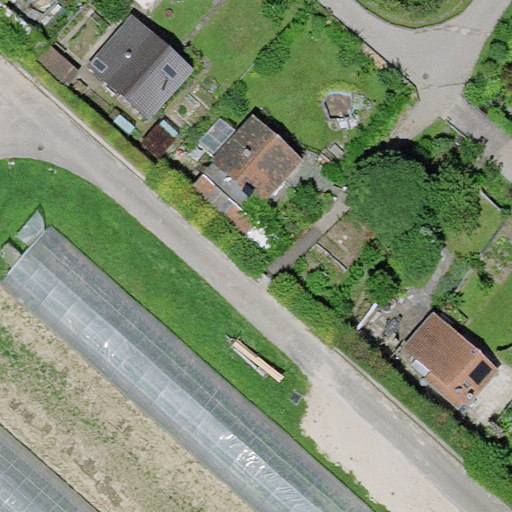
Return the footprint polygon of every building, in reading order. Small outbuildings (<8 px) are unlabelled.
[(194,87),(126,28),(81,80),(149,139),(194,87)] [(300,174),(250,125),(197,180),(246,229),(300,174)] [(374,511),(54,224),(0,283),(0,284),(253,511),(374,511)] [(232,511),(0,302),(0,402),(121,511),(232,511)] [(496,370),(431,313),(396,353),(461,410),(496,370)] [(99,511),(0,425),(0,511),(99,511)]
